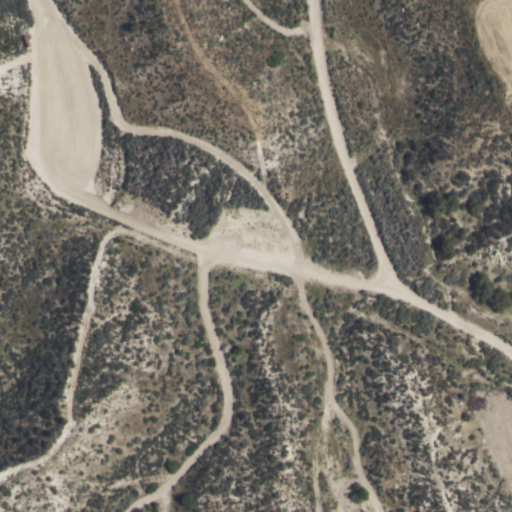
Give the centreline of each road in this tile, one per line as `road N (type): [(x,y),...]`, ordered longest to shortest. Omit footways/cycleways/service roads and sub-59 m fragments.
road 1 (track): [(291,269),(280,220),(259,190),(179,133),(124,124),(84,49),(41,19)]
road 2 (track): [(126,511),(207,446),(226,412),(201,250)]
road 3 (track): [(389,289),(336,120),(312,0)]
